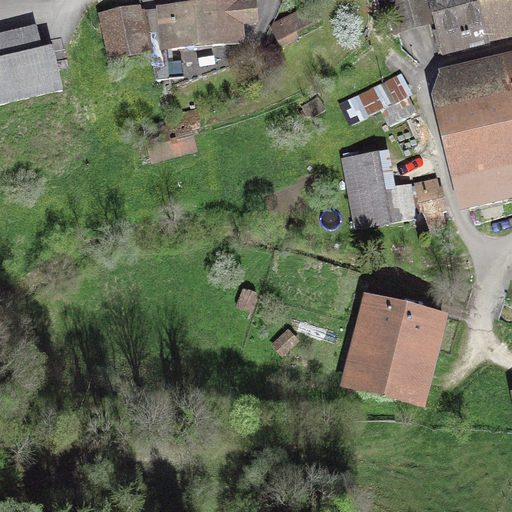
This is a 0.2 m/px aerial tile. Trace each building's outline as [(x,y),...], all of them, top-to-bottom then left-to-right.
[(388,0),(396,30),(428,22),(422,0),(388,0)] [(431,0),(446,53),(489,41),(478,0),(431,0)] [(511,0),(478,0),(489,41),(511,35),(511,0)] [(212,45),(239,43),(237,23),(256,22),(254,2),(141,11),(147,36),(143,37),(147,55),(150,54),(155,82),(182,76),(181,60),(172,61),(171,47),(184,46),(184,42),(212,41),(212,45)] [(297,38),(294,32),(318,20),(312,7),(272,27),(281,46),(297,38)] [(147,55),(143,37),(138,11),(102,18),(111,62),(147,55)] [(0,105),(62,91),(55,62),(45,64),(36,28),(0,36),(0,105)] [(511,58),(503,61),(511,102),(511,58)] [(511,102),(503,61),(447,74),(442,98),(467,207),(511,196),(511,102)] [(401,78),(342,106),(351,124),(382,109),(388,123),(413,111),(406,97),(409,95),(401,78)] [(302,102),(310,114),(325,103),(317,91),(302,102)] [(199,128),(195,110),(167,118),(170,130),(145,137),(152,162),(194,151),(189,130),(199,128)] [(345,160),(356,229),(416,219),(411,186),(383,191),(377,156),(345,160)] [(445,225),(436,181),(417,185),(427,229),(445,225)] [(264,301),(246,294),(238,316),(256,322),(264,301)] [(444,317),(370,299),(369,305),(363,304),(356,332),(361,333),(347,387),(420,405),(444,317)] [(301,347),(293,328),(271,337),(279,356),(301,347)]
